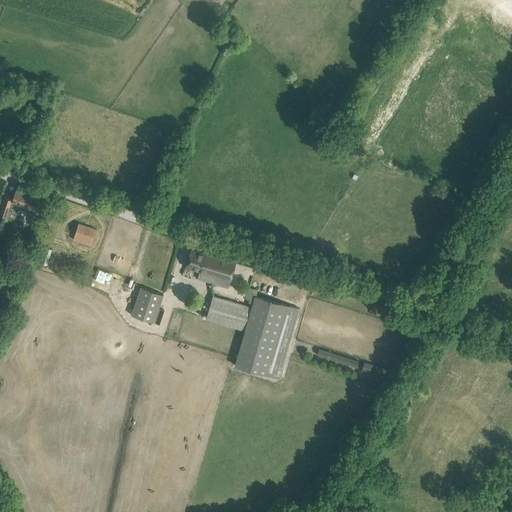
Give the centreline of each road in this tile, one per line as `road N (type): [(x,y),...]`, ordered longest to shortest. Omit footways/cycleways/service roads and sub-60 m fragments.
road 1 (track): [(0,172),(337,284),(423,298)]
road 2 (track): [(423,298),(434,305),(440,331),(324,511)]
road 3 (track): [(423,298),(450,271),(511,158)]
